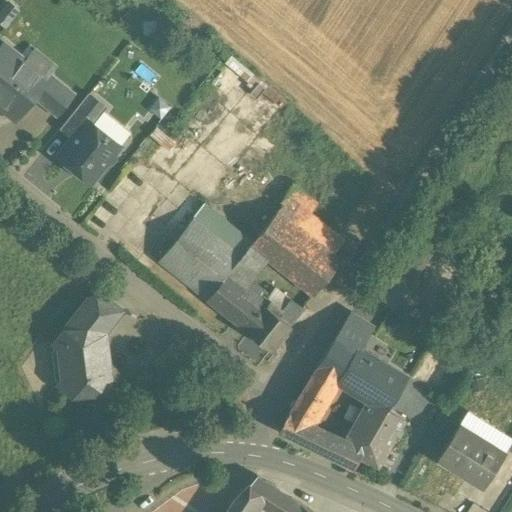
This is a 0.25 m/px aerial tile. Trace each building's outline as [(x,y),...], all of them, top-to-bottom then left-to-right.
[(0,29),(13,14),(3,6),(0,10),(0,29)] [(161,23),(141,23),(141,40),(161,40),(161,23)] [(43,76),(5,45),(0,51),(0,102),(15,114),(31,95),(45,78),(43,76)] [(47,71),(43,76),(45,78),(31,95),(54,113),(72,91),(47,71)] [(88,93),(60,127),(73,137),(86,120),(92,125),(106,108),(88,93)] [(92,125),(86,120),(73,137),(58,155),(66,162),(72,161),(78,166),(78,172),(90,181),(105,164),(111,163),(115,158),(114,152),(119,146),(92,125)] [(293,184),(280,201),(282,203),(276,210),(292,222),(311,198),(293,184)] [(193,215),(241,254),(249,244),(252,240),(204,202),(193,215)] [(433,209),(424,222),(441,234),(450,220),(433,209)] [(292,222),(276,210),(252,240),(249,244),(267,258),(313,295),(340,261),(292,222)] [(241,254),(193,215),(158,260),(245,330),(269,300),(270,295),(250,279),(267,258),(249,244),(241,254)] [(418,218),(382,273),(405,288),(441,234),(424,222),(418,218)] [(382,273),(368,294),(392,309),(405,288),(382,273)] [(96,298),(81,317),(77,314),(65,329),(67,331),(56,344),(62,349),(66,379),(61,385),(75,395),(102,392),(107,386),(101,336),(121,310),(104,297),(96,298)] [(269,300),(245,330),(270,350),(290,326),(289,325),(301,309),(289,299),(281,310),(269,300)] [(349,311),(335,335),(351,345),(356,348),(366,331),(379,339),(377,343),(393,353),(400,342),(349,311)] [(366,331),(356,348),(369,356),(377,343),(379,339),(366,331)] [(335,335),(313,371),(323,377),(326,373),(332,376),(351,345),(335,335)] [(393,353),(377,343),(369,356),(405,379),(409,381),(423,356),(400,342),(393,353)] [(395,397),(405,379),(369,356),(356,348),(351,345),(332,376),(368,399),(387,410),(395,397)] [(435,364),(423,356),(409,381),(405,379),(395,397),(409,406),(424,382),(435,364)] [(313,371),(277,430),(337,460),(344,445),(309,425),(334,384),(323,377),(313,371)] [(387,410),(359,459),(384,472),(433,388),(424,382),(409,406),(395,397),(387,410)] [(368,399),(344,445),(337,460),(354,467),(359,459),(387,410),(368,399)] [(181,418),(163,420),(163,427),(182,425),(181,418)] [(506,454),(455,423),(434,456),(486,488),(506,454)] [(256,477),(235,497),(229,506),(239,511),(249,511),(256,503),(270,511),(283,511),(291,499),(256,477)] [(310,511),(291,499),(283,511),(310,511)]
